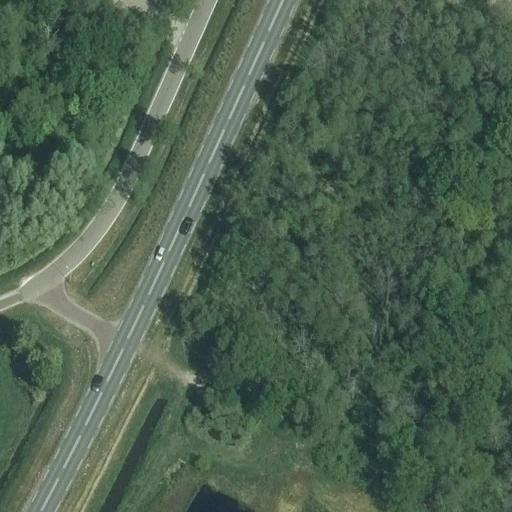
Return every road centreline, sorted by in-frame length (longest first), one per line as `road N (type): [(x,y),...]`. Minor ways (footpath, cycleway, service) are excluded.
road 1 (unclassified): [(125,345),(36,290),(97,233),(204,0)]
road 2 (secondary): [(125,345),(277,0)]
road 3 (secondary): [(40,511),(125,345)]
